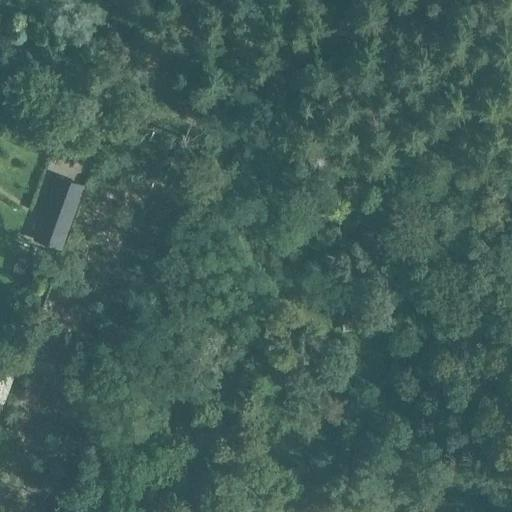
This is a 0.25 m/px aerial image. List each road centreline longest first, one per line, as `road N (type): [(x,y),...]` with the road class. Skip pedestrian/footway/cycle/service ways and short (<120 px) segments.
road 1 (track): [(0,82),(223,151),(294,69),(331,0)]
road 2 (track): [(109,511),(165,418),(320,349),(368,361)]
road 3 (track): [(219,388),(251,348),(313,304),(320,349)]
